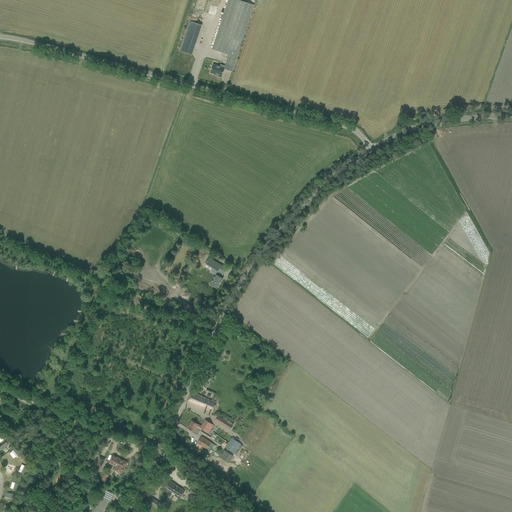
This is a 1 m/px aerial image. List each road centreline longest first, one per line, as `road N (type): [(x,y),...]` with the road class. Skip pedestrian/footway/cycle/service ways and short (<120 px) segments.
road 1 (unclassified): [(126,511),(255,258),(326,179),(370,147)]
road 2 (unclassified): [(370,147),(342,123),(0,37)]
road 3 (track): [(0,389),(153,455)]
road 4 (unclassified): [(511,118),(441,121),(370,147)]
